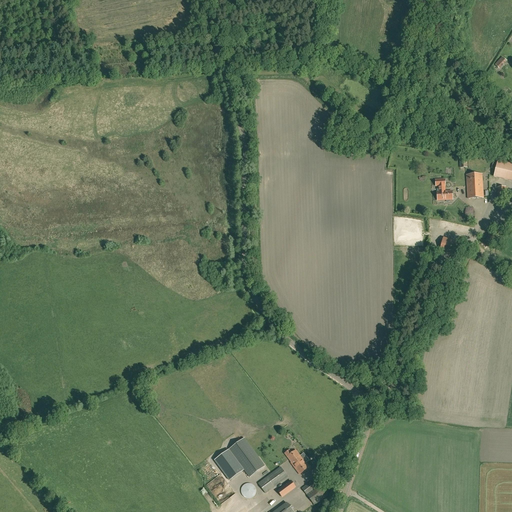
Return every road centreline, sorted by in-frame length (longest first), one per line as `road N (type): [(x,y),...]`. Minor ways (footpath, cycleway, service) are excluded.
road 1 (tertiary): [(363,402),(282,336),(253,291),(237,112),(199,0)]
road 2 (unclassified): [(363,402),(405,366),(463,257)]
